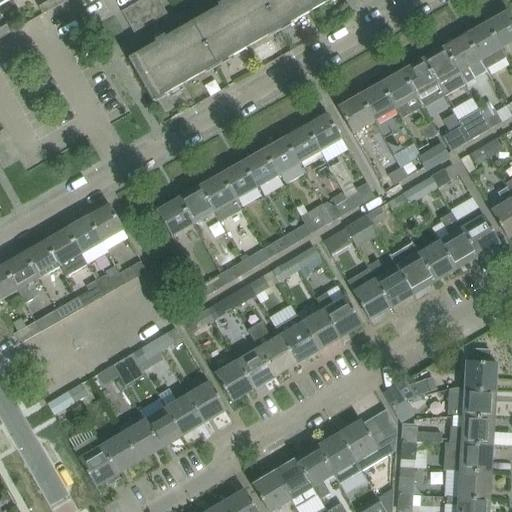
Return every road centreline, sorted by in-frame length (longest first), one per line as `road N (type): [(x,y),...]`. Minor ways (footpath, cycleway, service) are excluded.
road 1 (residential): [(414,0),(0,237)]
road 2 (residential): [(147,511),(219,471),(236,444),(511,290)]
road 3 (residential): [(67,511),(0,393)]
